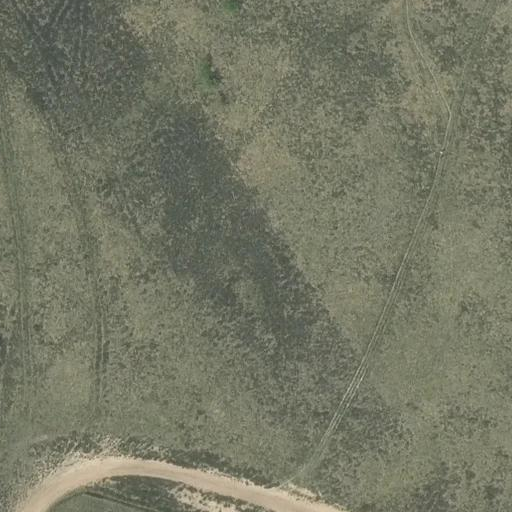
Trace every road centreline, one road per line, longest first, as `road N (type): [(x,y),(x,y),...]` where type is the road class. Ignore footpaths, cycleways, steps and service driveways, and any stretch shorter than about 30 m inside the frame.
road 1 (track): [(447,140),(431,205),(357,385),(290,508)]
road 2 (track): [(302,511),(152,468),(105,466),(50,481),(23,511)]
